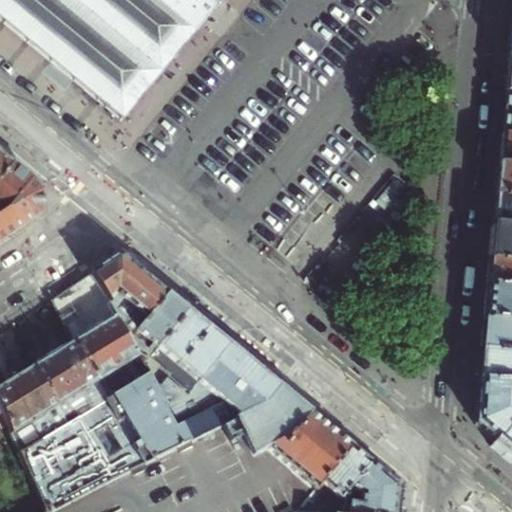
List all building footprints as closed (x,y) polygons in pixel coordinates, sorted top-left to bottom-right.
[(0,0),(0,21),(73,82),(96,102),(120,122),(159,75),(191,37),(197,29),(220,1),(221,0),(0,0)] [(511,95),(504,95),(503,113),(501,137),(511,137),(511,95)] [(511,137),(501,137),(499,152),(498,168),(511,168),(511,137)] [(0,179),(11,167),(0,158),(0,179)] [(11,167),(0,179),(0,217),(5,214),(30,183),(20,175),(11,167)] [(511,168),(498,168),(497,181),(495,197),(511,197),(511,168)] [(37,189),(30,183),(5,214),(0,217),(0,246),(3,244),(40,219),(41,206),(42,193),(37,189)] [(508,228),(511,226),(511,197),(495,197),(494,214),(493,227),(508,228)] [(511,226),(508,228),(493,227),(491,243),(490,261),(511,263),(511,226)] [(142,277),(117,256),(95,271),(90,275),(109,302),(108,309),(128,343),(166,297),(142,277)] [(511,263),(490,261),(489,274),(488,286),(511,288),(511,263)] [(51,301),(75,343),(97,384),(137,360),(128,343),(108,309),(109,302),(90,275),(71,288),(60,294),(51,301)] [(511,288),(488,286),(486,305),(485,321),(511,323),(511,288)] [(177,307),(166,297),(128,343),(137,360),(142,368),(186,314),(177,307)] [(199,324),(186,314),(142,368),(146,376),(156,394),(208,331),(199,324)] [(511,323),(485,321),(484,336),(482,352),(511,354),(511,323)] [(219,341),(208,331),(156,394),(165,410),(187,397),(228,348),(219,341)] [(35,368),(69,424),(106,401),(97,384),(75,343),(61,352),(59,349),(52,354),(47,358),(48,360),(35,368)] [(244,361),(228,348),(187,397),(165,410),(156,394),(146,376),(106,401),(69,424),(21,453),(48,511),(52,511),(240,417),(264,405),(277,389),(265,380),(244,361)] [(511,354),(482,352),(481,367),(480,381),(511,384),(511,354)] [(0,406),(1,409),(21,453),(69,424),(35,368),(22,377),(21,374),(15,378),(8,382),(10,385),(0,390),(0,406)] [(511,384),(480,381),(478,402),(476,426),(490,437),(493,440),(498,444),(511,427),(511,384)] [(294,403),(277,389),(264,405),(240,417),(52,511),(137,511),(255,454),(276,445),(290,437),(308,414),(294,403)] [(276,445),(138,511),(295,511),(299,510),(321,483),(348,448),(329,432),(308,414),(290,437),(276,445)] [(511,427),(498,444),(507,452),(511,455),(511,427)] [(312,511),(393,511),(394,503),(395,487),(382,476),(358,457),(348,448),(321,483),(299,510),(312,511)]
